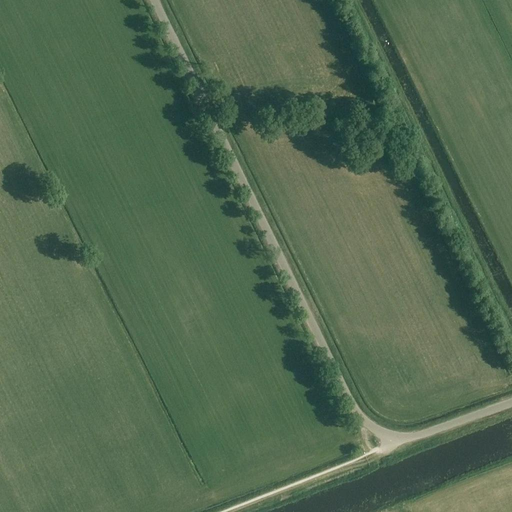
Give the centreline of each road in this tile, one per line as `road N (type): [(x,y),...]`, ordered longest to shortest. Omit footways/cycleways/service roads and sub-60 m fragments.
road 1 (unclassified): [(392,437),(368,426),(351,404),(152,0)]
road 2 (unclassified): [(392,437),(423,434),(511,401)]
